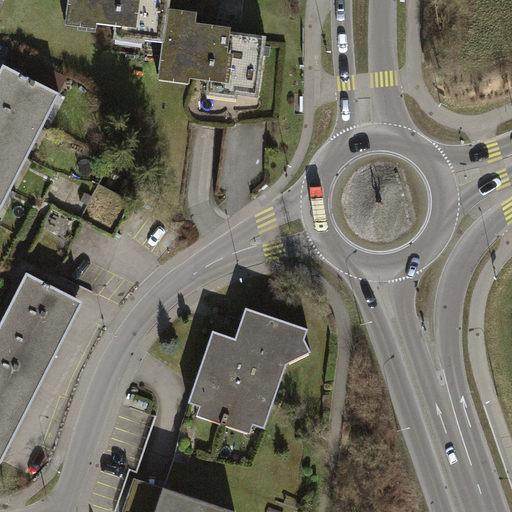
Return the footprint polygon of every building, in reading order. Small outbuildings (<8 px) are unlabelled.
[(68,0),(65,26),(96,30),(96,25),(114,27),(112,42),(144,46),(144,42),(164,44),(169,10),(170,0),(68,0)] [(256,94),(265,38),(229,33),(229,30),(221,29),(194,26),(196,14),(169,10),(164,44),(159,82),(190,86),(191,80),(211,83),(210,94),(235,98),(236,91),(256,94)] [(0,211),(59,101),(8,73),(0,87),(0,211)] [(83,305),(27,276),(16,297),(2,324),(0,327),(0,464),(1,465),(83,305)] [(309,329),(246,309),(236,339),(215,331),(192,401),(202,404),(198,416),(250,434),(254,423),(264,426),(284,365),(311,352),(305,341),(309,329)] [(236,511),(237,510),(163,488),(155,511),(236,511)]
